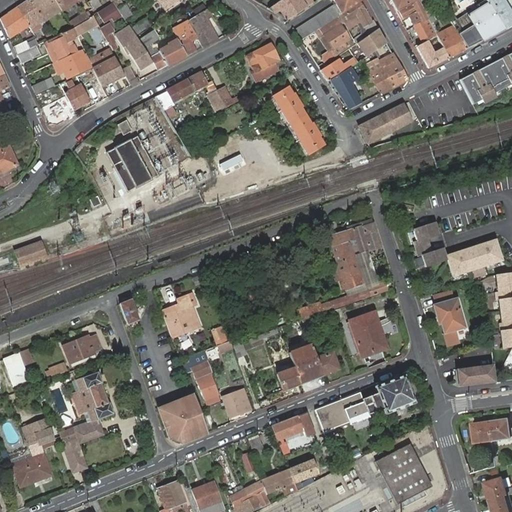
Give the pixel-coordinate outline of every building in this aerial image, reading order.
[(29,26),(32,30),(40,25),(43,29),(48,26),(45,23),(29,0),(17,9),(29,26)] [(61,10),(54,0),(29,0),(45,23),(62,11),(61,10)] [(54,0),(61,10),(73,3),(80,14),(69,22),(69,23),(73,29),(90,21),(89,20),(87,15),(85,13),(76,0),(54,0)] [(159,0),(166,9),(179,0),(159,0)] [(280,13),(287,23),(315,3),(313,0),(282,0),(270,8),(275,16),(280,13)] [(331,0),(334,5),(293,30),(300,40),(317,28),(339,15),(361,0),(331,0)] [(397,0),(391,3),(396,12),(417,0),(397,0)] [(429,20),(418,0),(417,0),(396,12),(401,20),(410,16),(416,27),(427,21),(429,20)] [(504,30),(511,25),(511,14),(503,0),(487,0),(489,4),(504,30)] [(511,0),(503,0),(511,14),(511,0)] [(378,29),(373,21),(371,23),(359,3),(339,15),(344,24),(347,29),(354,40),(360,36),(358,33),(358,29),(355,24),(359,22),(368,36),(378,29)] [(482,41),(504,30),(489,4),(468,18),(482,41)] [(123,5),(116,10),(122,18),(123,20),(130,16),(123,5)] [(122,18),(116,10),(114,6),(99,15),(105,24),(112,20),(114,23),(122,18)] [(9,39),(29,26),(17,9),(1,20),(9,39)] [(207,9),(188,21),(197,38),(202,48),(218,39),(210,25),(207,27),(204,22),(208,20),(212,18),(207,9)] [(171,20),(176,28),(188,21),(183,14),(171,20)] [(339,15),(317,28),(322,37),(318,39),(327,53),(323,56),(323,58),(323,60),(323,61),(323,63),(324,64),(324,65),(340,54),(348,49),(353,45),(349,40),(341,26),(344,24),(339,15)] [(90,21),(73,29),(76,35),(96,25),(92,18),(89,20),(90,21)] [(467,49),(482,41),(468,18),(452,26),(454,30),(467,49)] [(146,20),(132,28),(135,35),(149,27),(146,20)] [(173,29),(174,31),(182,46),(187,55),(196,51),(191,41),(197,38),(188,21),(176,28),(173,29)] [(435,35),(427,21),(416,27),(414,28),(422,42),(435,35)] [(114,43),(109,35),(113,33),(108,25),(99,31),(104,38),(110,46),(111,46),(112,48),(115,47),(113,44),(114,43)] [(454,30),(452,26),(443,32),(445,35),(454,30)] [(151,63),(127,27),(113,36),(121,48),(123,46),(139,70),(151,63)] [(386,44),(378,29),(368,36),(363,39),(356,44),(365,57),(386,44)] [(72,30),(57,37),(59,40),(48,45),(56,62),(81,50),(84,49),(80,43),(68,49),(66,44),(76,39),(72,30)] [(448,58),(467,49),(454,30),(445,35),(443,32),(436,36),(437,36),(437,37),(448,58)] [(144,48),(160,39),(155,31),(140,40),(144,48)] [(57,37),(47,42),(48,45),(59,40),(57,37)] [(427,69),(448,58),(437,37),(416,48),(427,69)] [(29,44),(27,41),(13,48),(18,57),(37,47),(38,46),(35,41),(29,44)] [(157,72),(185,56),(177,41),(169,46),(169,47),(159,52),(159,53),(150,58),(157,72)] [(270,65),(273,63),(278,60),(270,45),(247,57),(255,71),(251,74),(255,82),(273,72),(270,65)] [(37,47),(18,57),(21,65),(41,56),(37,47)] [(327,81),(348,68),(356,63),(350,55),(351,54),(348,49),(340,54),(341,57),(320,70),(327,81)] [(81,50),(56,62),(61,73),(64,71),(67,78),(71,76),(88,68),(83,58),(84,57),(81,50)] [(100,54),(89,59),(93,68),(92,69),(101,87),(121,77),(109,53),(101,57),(100,54)] [(384,69),(393,87),(406,81),(391,53),(379,60),(384,69)] [(511,54),(508,56),(508,57),(502,60),(502,59),(478,72),(472,75),(459,81),(472,106),(481,101),(483,105),(495,98),(494,95),(500,92),(501,95),(507,93),(505,89),(511,86),(511,88),(511,54)] [(371,76),(384,69),(379,60),(378,58),(365,65),(371,76)] [(56,62),(52,64),(58,75),(61,73),(56,62)] [(138,82),(136,78),(134,79),(128,67),(122,71),(130,86),(138,82)] [(346,110),(360,104),(356,95),(350,85),(356,82),(348,68),(327,81),(346,110)] [(380,94),(393,87),(384,69),(371,76),(374,84),(380,94)] [(11,86),(6,74),(0,76),(0,91),(11,86)] [(201,74),(167,91),(173,103),(206,85),(201,74)] [(32,88),(36,95),(53,87),(49,80),(32,88)] [(73,111),(90,102),(86,95),(81,85),(77,87),(73,80),(66,83),(71,91),(64,94),(73,111)] [(89,82),(81,85),(86,95),(94,91),(89,82)] [(273,97),(291,126),(306,117),(301,109),(302,108),(293,94),(292,95),(287,88),(273,97)] [(218,92),(227,108),(233,105),(225,89),(218,92)] [(0,91),(0,116),(10,112),(0,91)] [(210,96),(218,112),(227,108),(218,92),(210,96)] [(261,97),(251,103),(253,107),(259,105),(263,102),(261,97)] [(359,127),(367,144),(411,122),(403,105),(359,127)] [(175,117),(169,107),(163,110),(169,120),(175,117)] [(300,141),(316,131),(312,124),(310,124),(306,117),(291,126),(300,141)] [(126,122),(118,126),(124,136),(132,132),(126,122)] [(321,138),(316,131),(300,141),(309,155),(324,146),(319,139),(321,138)] [(137,138),(107,154),(128,193),(158,177),(137,138)] [(0,173),(17,165),(7,145),(0,148),(0,173)] [(255,146),(227,156),(232,172),(261,162),(255,146)] [(104,181),(112,197),(125,191),(117,174),(104,181)] [(98,198),(90,201),(93,208),(101,205),(98,198)] [(373,224),(371,220),(351,227),(352,231),(373,224)] [(328,235),(337,232),(334,223),(325,227),(328,235)] [(369,252),(380,247),(373,224),(352,231),(329,239),(346,290),(363,284),(353,258),(369,252)] [(418,259),(422,258),(425,269),(447,262),(453,279),(469,273),(485,268),(502,262),(495,241),(478,246),(462,252),(445,257),(443,250),(432,254),(430,247),(427,240),(438,236),(434,225),(413,232),(417,243),(413,244),(415,252),(418,259)] [(47,257),(41,241),(14,251),(20,267),(47,257)] [(380,286),(369,252),(353,258),(363,284),(365,291),(380,286)] [(9,255),(0,258),(0,270),(13,265),(9,255)] [(511,348),(511,299),(510,292),(511,292),(511,274),(495,277),(497,294),(495,294),(496,302),(498,301),(500,313),(501,324),(499,325),(500,332),(502,350),(511,348)] [(346,290),(349,297),(365,291),(363,284),(346,290)] [(299,311),(302,319),(312,316),(330,310),(332,309),(333,311),(387,291),(384,285),(380,286),(365,291),(349,297),(339,300),(321,307),(320,304),(299,311)] [(179,311),(163,317),(163,318),(167,327),(171,337),(198,327),(186,296),(175,300),(177,305),(179,311)] [(439,317),(441,326),(448,346),(458,343),(454,332),(469,328),(461,299),(433,307),(436,318),(439,317)] [(119,304),(127,325),(137,321),(129,300),(119,304)] [(177,305),(161,311),(163,317),(179,311),(177,305)] [(350,323),(363,355),(385,347),(377,326),(380,325),(376,314),(350,323)] [(312,316),(302,319),(304,325),(314,322),(312,316)] [(167,327),(163,318),(154,321),(158,330),(167,327)] [(385,347),(363,355),(364,359),(390,350),(380,325),(377,326),(385,347)] [(215,343),(227,340),(223,326),(211,329),(215,343)] [(282,334),(280,327),(248,338),(252,350),(265,344),(264,340),(282,334)] [(69,364),(102,351),(96,336),(89,339),(88,337),(63,347),(69,364)] [(222,351),(232,347),(231,344),(229,339),(227,340),(218,344),(222,351)] [(241,341),(233,344),(238,358),(246,356),(241,341)] [(294,368),(300,384),(323,376),(316,359),(311,344),(289,352),(294,368)] [(32,362),(28,350),(21,353),(25,365),(32,362)] [(205,362),(207,362),(203,351),(179,361),(184,375),(192,371),(203,400),(217,394),(210,376),(211,375),(205,362)] [(316,359),(323,376),(339,369),(333,353),(316,359)] [(19,354),(5,360),(15,386),(29,380),(19,354)] [(52,377),(66,371),(63,365),(50,370),(52,377)] [(492,366),(456,371),(458,388),(494,383),(492,366)] [(283,391),(300,384),(294,368),(277,374),(283,391)] [(87,411),(90,422),(96,420),(112,414),(108,403),(107,404),(100,384),(101,384),(97,373),(75,381),(79,392),(87,411)] [(367,390),(360,393),(367,415),(368,415),(368,414),(375,411),(375,412),(383,409),(385,414),(395,410),(395,412),(403,409),(403,408),(414,403),(412,398),(419,396),(413,379),(405,382),(402,377),(375,387),(377,393),(369,396),(367,390)] [(241,403),(247,401),(243,390),(230,395),(231,396),(222,400),(230,418),(245,412),(241,403)] [(87,411),(79,392),(76,393),(71,394),(78,414),(84,412),(87,411)] [(360,393),(340,400),(315,410),(323,432),(348,423),(359,419),(367,415),(360,393)] [(217,394),(203,400),(205,404),(219,398),(217,394)] [(181,443),(206,433),(192,395),(156,407),(163,425),(167,438),(173,441),(175,437),(174,433),(177,432),(181,443)] [(250,410),(247,401),(241,403),(245,412),(250,410)] [(306,414),(271,427),(276,439),(302,430),(306,439),(313,435),(310,427),(306,414)] [(59,433),(72,468),(86,463),(78,441),(101,433),(96,420),(90,422),(87,423),(59,433)] [(509,421),(491,423),(493,442),(501,441),(500,438),(511,437),(509,421)] [(29,448),(39,445),(41,450),(51,447),(42,422),(22,429),(29,448)] [(493,442),(491,423),(473,425),(474,441),(485,440),(486,443),(493,442)] [(180,444),(181,443),(177,432),(174,433),(175,437),(173,441),(180,444)] [(247,440),(250,450),(259,446),(256,437),(247,440)] [(375,463),(396,505),(431,488),(409,445),(375,463)] [(259,446),(250,450),(253,455),(261,452),(259,446)] [(229,480),(216,449),(211,452),(223,482),(229,480)] [(238,455),(243,467),(251,464),(246,452),(238,455)] [(21,486),(52,476),(44,456),(13,466),(21,486)] [(495,459),(498,468),(506,466),(503,456),(495,459)] [(488,461),(491,470),(498,468),(495,459),(488,461)] [(311,460),(260,481),(263,489),(265,494),(281,487),(285,497),(296,491),(293,483),(316,473),(311,460)] [(491,470),(488,461),(478,464),(481,473),(491,470)] [(258,477),(242,484),(244,488),(245,487),(260,481),(258,477)] [(488,494),(490,502),(507,497),(510,497),(505,479),(489,484),(492,493),(488,494)] [(157,488),(165,508),(167,507),(168,511),(169,511),(187,505),(184,500),(177,480),(157,488)] [(212,481),(184,492),(191,511),(215,511),(215,510),(222,507),(212,481)] [(263,489),(260,481),(245,487),(250,498),(247,499),(251,507),(259,504),(260,507),(269,503),(267,497),(265,494),(263,489)] [(244,488),(242,484),(227,490),(228,495),(244,488)] [(244,488),(228,495),(234,511),(239,511),(251,507),(247,499),(250,498),(245,487),(244,488)] [(490,502),(493,511),(511,511),(507,497),(490,502)]
